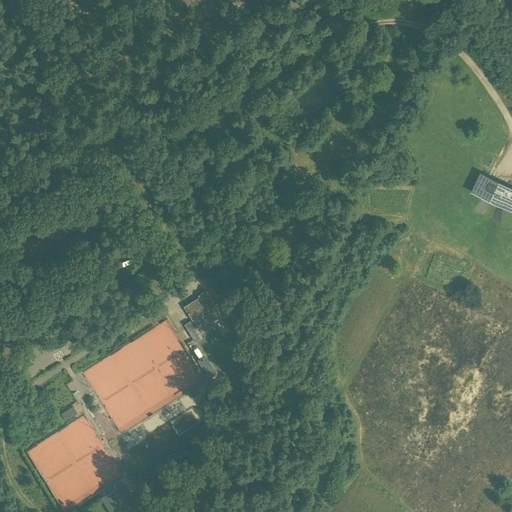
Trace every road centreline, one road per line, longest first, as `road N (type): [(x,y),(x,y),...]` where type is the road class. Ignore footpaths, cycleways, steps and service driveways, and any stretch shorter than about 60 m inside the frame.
road 1 (unclassified): [(0,191),(298,0)]
road 2 (unknown): [(0,397),(162,301)]
